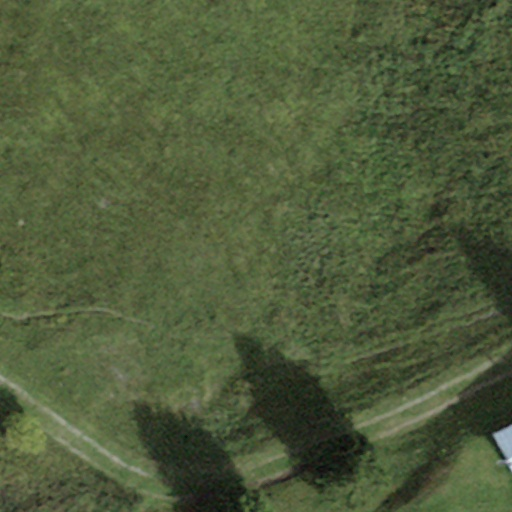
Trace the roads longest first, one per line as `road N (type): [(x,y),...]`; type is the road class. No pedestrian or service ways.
road 1 (track): [(184,511),(511,389)]
road 2 (track): [(0,414),(174,511)]
